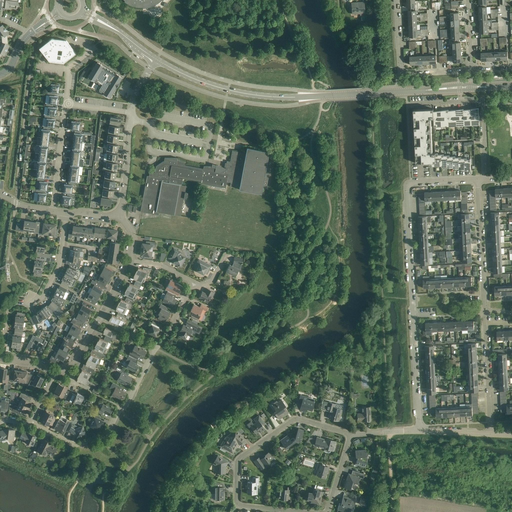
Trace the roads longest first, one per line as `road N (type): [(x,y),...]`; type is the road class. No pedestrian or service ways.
road 1 (residential): [(420,431),(407,184),(477,179)]
road 2 (residential): [(30,422),(75,445),(104,436),(155,349)]
road 3 (residential): [(298,511),(236,501),(239,457),(299,419)]
road 4 (tertiary): [(326,96),(227,90),(156,59)]
road 5 (residential): [(1,358),(7,310),(42,297),(58,266),(66,212)]
road 6 (residential): [(485,178),(479,101),(408,105)]
road 7 (residential): [(470,71),(403,73),(396,0)]
road 8 (residential): [(484,309),(477,179)]
road 9 (residential): [(490,433),(484,309)]
